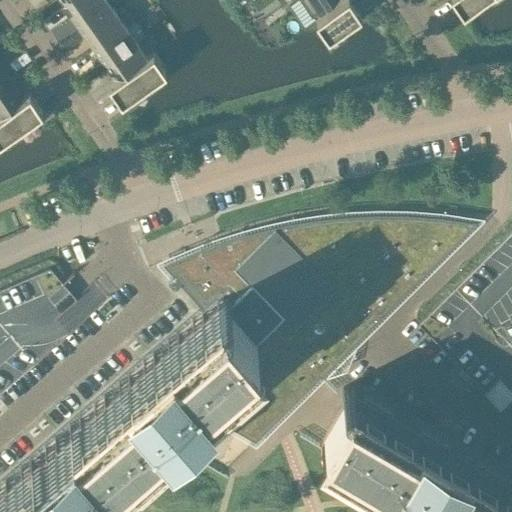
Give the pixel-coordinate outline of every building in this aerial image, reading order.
[(52,0),(47,4),(52,11),(62,4),(70,16),(92,0),(52,0)] [(92,0),(70,16),(79,28),(82,31),(114,8),(108,0),(92,0)] [(339,0),(303,0),(316,17),(339,0)] [(352,0),(339,0),(316,17),(328,34),(360,11),(352,0)] [(455,0),(462,10),(476,0),(455,0)] [(40,18),(52,11),(47,4),(36,12),(40,18)] [(79,28),(69,35),(74,42),(84,35),(92,47),(125,24),(114,8),(82,31),(79,28)] [(92,47),(101,60),(101,59),(104,63),(136,40),(125,24),(92,47)] [(0,36),(0,38),(4,44),(14,36),(9,30),(0,36)] [(63,50),(74,42),(69,35),(58,43),(63,50)] [(101,60),(91,67),(96,74),(106,67),(113,77),(114,77),(115,78),(147,55),(147,54),(136,40),(104,63),(101,59),(101,60)] [(114,77),(113,77),(107,81),(120,100),(165,68),(152,50),(147,54),(147,55),(115,78),(114,77)] [(21,69),(26,76),(37,68),(32,61),(21,69)] [(0,64),(0,88),(13,80),(15,83),(26,76),(21,69),(11,76),(2,64),(0,64)] [(85,81),(96,74),(91,67),(80,74),(85,81)] [(23,94),(15,83),(13,80),(0,88),(0,111),(24,95),(23,94)] [(29,90),(23,94),(24,95),(0,111),(0,137),(42,108),(29,90)] [(168,259),(162,262),(191,295),(192,296),(193,296),(202,307),(203,308),(203,309),(206,313),(221,299),(255,339),(266,351),(272,358),(209,412),(210,413),(209,413),(211,414),(229,424),(229,425),(231,426),(231,425),(249,436),(250,437),(251,437),(255,439),(256,438),(258,436),(259,436),(260,435),(259,435),(267,428),(274,420),(274,421),(275,420),(275,419),(279,416),(289,405),(290,405),(291,404),(298,397),(305,389),(305,390),(307,389),(306,388),(321,374),(322,373),(329,365),(344,350),(352,343),(353,342),(357,338),(367,327),(368,328),(369,327),(369,326),(376,319),(383,312),(385,311),(384,311),(399,296),(399,297),(400,296),(400,295),(414,281),(415,281),(416,280),(430,266),(432,265),(431,264),(438,257),(446,250),(447,249),(454,242),(461,235),(462,235),(463,234),(462,233),(466,230),(476,220),(444,215),(444,214),(443,214),(442,215),(427,213),(411,212),(409,211),(409,212),(394,212),(379,211),(377,211),(363,212),(349,213),(349,212),(348,212),(348,213),(334,214),(321,215),(319,215),(319,216),(307,218),(294,219),(292,219),(292,220),(280,222),(268,225),(268,224),(267,225),(255,228),(244,231),(242,231),(242,232),(231,235),(220,239),(220,238),(218,239),(219,239),(208,243),(198,247),(197,247),(196,247),(196,248),(176,256),(175,256),(174,256),(174,257),(168,259)] [(511,227),(418,320),(499,404),(511,391),(511,227)] [(0,389),(110,295),(96,278),(75,295),(49,265),(2,285),(0,285),(0,389)] [(0,511),(92,511),(99,506),(100,507),(101,506),(100,505),(104,502),(109,498),(109,499),(110,498),(117,491),(124,485),(125,486),(125,485),(125,484),(129,481),(133,477),(134,478),(135,477),(134,476),(141,471),(148,465),(149,465),(149,464),(153,460),(157,457),(158,457),(158,456),(165,450),(172,444),(173,444),(174,443),(173,443),(177,439),(181,436),(182,436),(183,435),(182,435),(189,429),(197,422),(197,423),(198,422),(206,414),(206,415),(207,414),(209,412),(272,358),(266,351),(255,339),(221,299),(206,313),(203,309),(177,331),(178,332),(180,335),(157,355),(154,352),(153,351),(127,373),(128,375),(131,377),(107,397),(105,395),(104,393),(78,416),(79,417),(81,419),(58,439),(56,437),(55,436),(29,458),(30,459),(32,462),(9,482),(6,480),(5,478),(0,483),(0,511)] [(319,445),(434,511),(507,511),(511,505),(511,486),(510,485),(511,482),(504,478),(505,477),(475,459),(475,461),(465,455),(466,454),(465,453),(464,454),(448,445),(449,444),(419,426),(419,428),(409,422),(410,421),(409,420),(408,421),(392,412),(393,411),(363,394),(363,395),(353,389),(354,388),(352,387),(319,445)]
